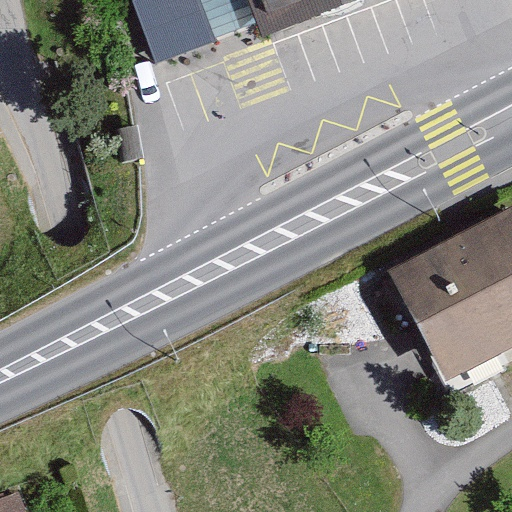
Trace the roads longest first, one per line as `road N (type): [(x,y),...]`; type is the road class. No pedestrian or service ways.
road 1 (secondary): [(511,120),(0,376)]
road 2 (unclassified): [(151,511),(73,244),(0,35)]
